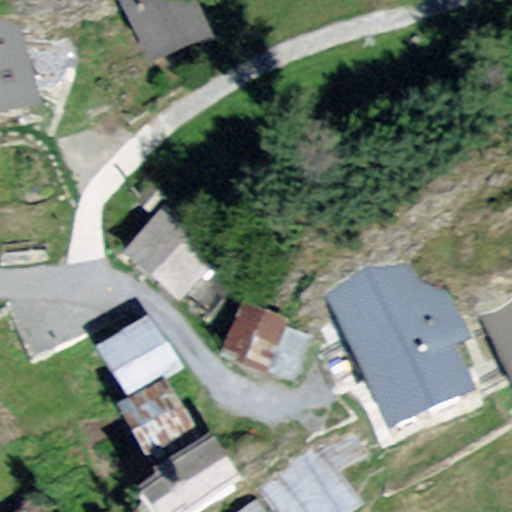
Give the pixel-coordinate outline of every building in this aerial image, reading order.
[(181,0),(110,0),(153,86),(210,58),(181,0)] [(0,23),(0,120),(30,110),(0,23)] [(249,261),(182,214),(144,267),(212,314),(249,261)] [(429,242),(327,289),(403,451),(480,416),(451,354),(476,342),(464,317),(429,242)] [(511,294),(464,317),(476,342),(511,418),(511,294)] [(331,332),(268,312),(252,360),(316,380),(331,332)] [(175,367),(145,326),(107,353),(137,394),(175,367)] [(198,436),(165,387),(129,412),(162,461),(198,436)] [(215,444),(146,498),(156,511),(196,511),(241,477),(215,444)] [(352,511),(358,507),(312,447),(261,487),(281,511),(352,511)] [(59,511),(47,501),(36,511),(59,511)]
